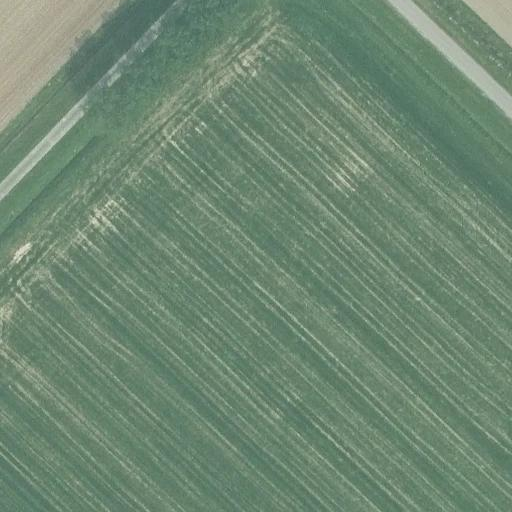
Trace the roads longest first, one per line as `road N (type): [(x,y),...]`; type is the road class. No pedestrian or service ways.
road 1 (track): [(0,190),(182,0)]
road 2 (unclassified): [(511,108),(399,0)]
